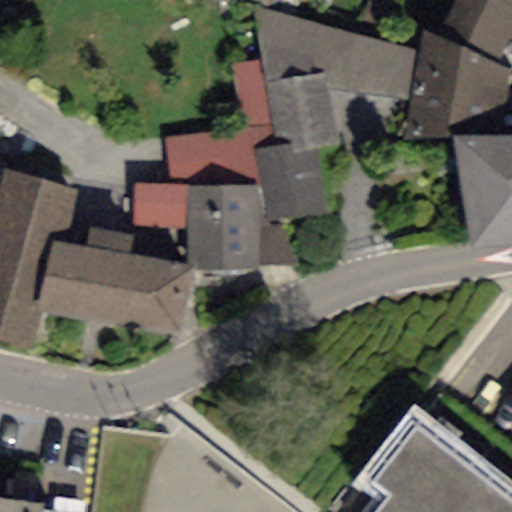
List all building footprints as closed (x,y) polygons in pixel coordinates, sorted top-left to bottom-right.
[(511,0),(458,0),(436,46),(423,42),(401,148),(503,141),(511,78),(498,74),(511,43),(511,0)] [(254,10),(260,63),(266,89),(328,79),(330,95),(407,108),(413,57),(254,10)] [(166,144),(170,190),(259,192),(256,158),(276,155),(266,89),(260,63),(232,69),(241,133),(166,144)] [(328,79),(266,89),(276,155),(293,152),(295,162),(322,157),(340,154),(330,95),(328,79)] [(511,148),(453,149),(470,262),(511,257),(511,148)] [(276,155),(256,158),(265,228),(330,220),(322,157),(295,162),(293,152),(276,155)] [(76,198),(6,181),(0,205),(0,350),(35,359),(44,323),(61,255),(76,198)] [(170,190),(133,190),(133,232),(188,232),(188,277),(259,277),(259,271),(259,233),(259,192),(170,190)] [(280,231),(259,233),(259,271),(294,269),(280,231)] [(85,260),(61,255),(44,323),(180,348),(193,280),(129,268),(132,248),(89,240),(85,260)] [(504,511),(415,442),(373,495),(379,501),(370,511),(504,511)]
